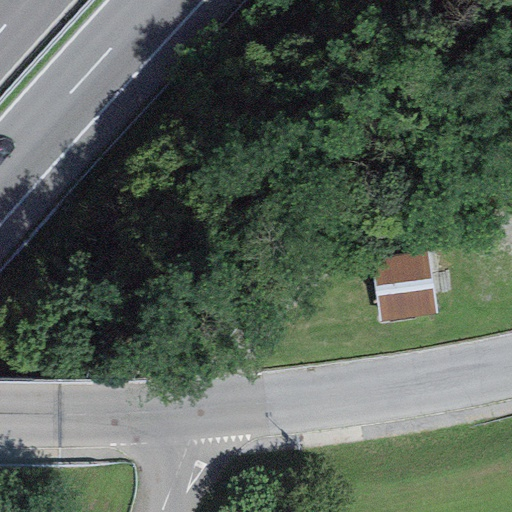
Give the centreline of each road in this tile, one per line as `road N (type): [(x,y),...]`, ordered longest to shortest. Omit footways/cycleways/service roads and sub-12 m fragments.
road 1 (unclassified): [(196,408),(511,353)]
road 2 (motorway): [(0,169),(153,0)]
road 3 (unclassified): [(0,415),(196,408)]
